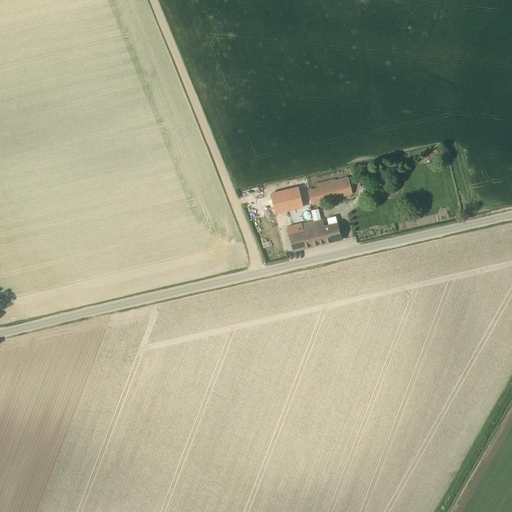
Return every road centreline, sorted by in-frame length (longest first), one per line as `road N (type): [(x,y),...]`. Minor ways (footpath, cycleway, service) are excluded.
road 1 (unclassified): [(511,215),(0,334)]
road 2 (track): [(151,0),(260,273)]
road 3 (track): [(440,511),(511,386)]
